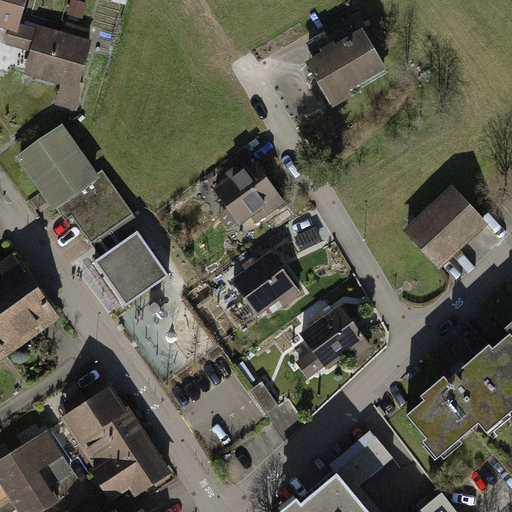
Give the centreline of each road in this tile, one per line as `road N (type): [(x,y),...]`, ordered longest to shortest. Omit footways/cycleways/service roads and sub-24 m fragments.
road 1 (residential): [(234,511),(511,252)]
road 2 (residential): [(215,511),(146,399),(0,202)]
